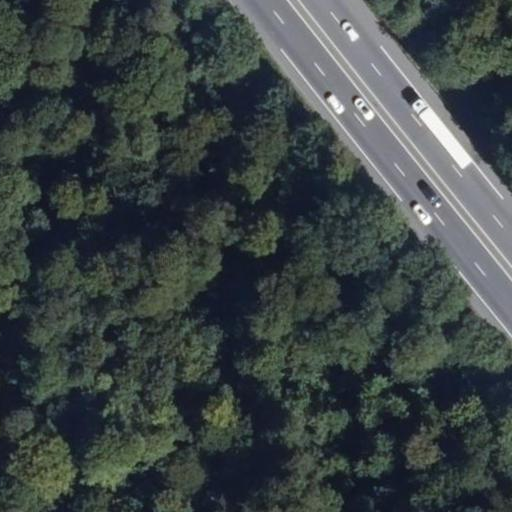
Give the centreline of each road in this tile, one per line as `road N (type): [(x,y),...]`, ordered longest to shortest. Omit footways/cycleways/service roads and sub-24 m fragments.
road 1 (motorway): [(265,0),(511,308)]
road 2 (motorway): [(511,239),(321,0)]
